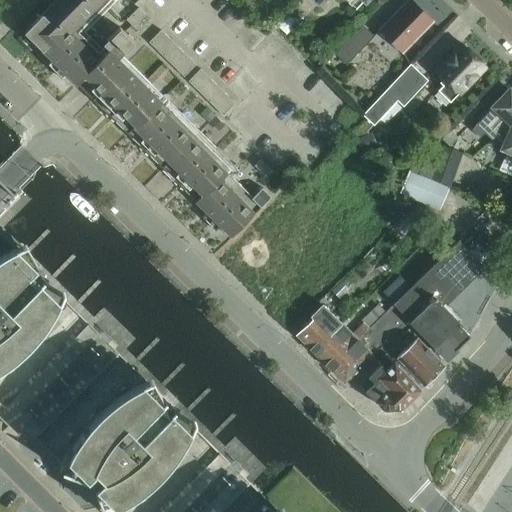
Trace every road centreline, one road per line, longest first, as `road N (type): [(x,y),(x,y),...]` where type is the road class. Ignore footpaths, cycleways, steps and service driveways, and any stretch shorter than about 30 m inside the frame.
road 1 (tertiary): [(390,464),(54,132)]
road 2 (unclassified): [(390,464),(511,321)]
